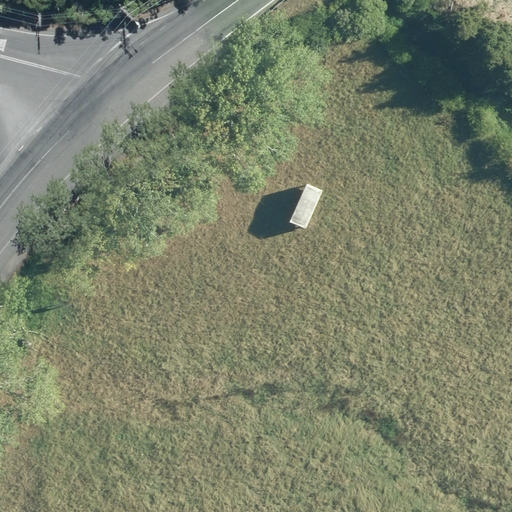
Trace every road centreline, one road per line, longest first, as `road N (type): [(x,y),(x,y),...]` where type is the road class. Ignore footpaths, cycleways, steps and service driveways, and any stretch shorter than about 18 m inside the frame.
road 1 (secondary): [(99,91),(234,0)]
road 2 (secondary): [(0,198),(99,91)]
